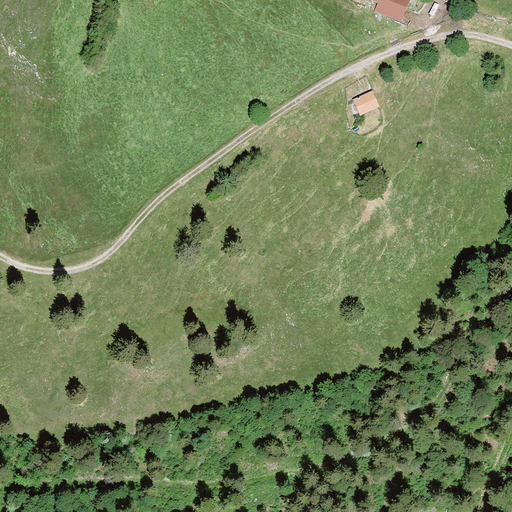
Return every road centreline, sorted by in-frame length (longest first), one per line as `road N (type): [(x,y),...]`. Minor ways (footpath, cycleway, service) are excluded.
road 1 (track): [(0,491),(46,483),(216,488),(362,458),(398,440),(439,403),(491,313),(511,292)]
road 2 (track): [(511,45),(435,38),(330,81),(166,194),(91,264),(44,272),(0,256)]
